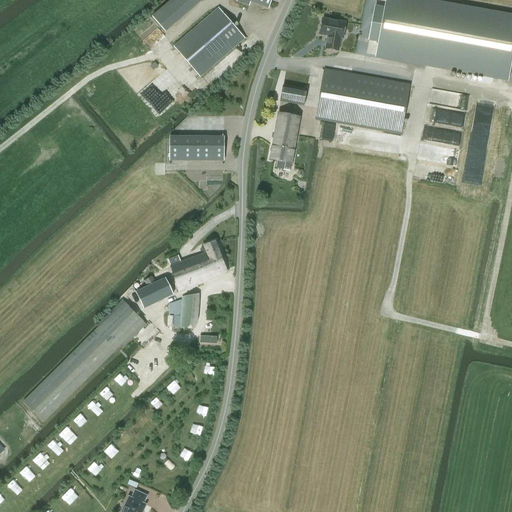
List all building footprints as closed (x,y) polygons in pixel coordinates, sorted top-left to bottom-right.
[(165,33),(198,0),(170,0),(151,19),(165,33)] [(237,0),(237,1),(249,6),(251,1),(268,8),(271,0),(272,0),(277,2),(277,0),(237,0)] [(508,82),(511,58),(511,14),(429,0),(385,0),(384,8),(374,6),(368,41),(378,42),(375,58),(508,82)] [(218,8),(174,47),(200,77),(244,38),(218,8)] [(322,19),(320,34),(328,36),(326,48),(338,50),(340,38),(342,38),(345,23),(322,19)] [(400,135),(409,85),(324,69),(315,119),(400,135)] [(303,106),(306,90),(283,86),(280,101),(303,106)] [(454,96),(456,105),(465,103),(462,94),(454,96)] [(283,161),(291,163),(292,163),(300,117),(279,113),(273,146),(285,149),(283,161)] [(224,137),(169,137),(169,161),(224,161),(224,137)] [(283,161),(285,149),(273,146),(270,159),(277,160),(276,167),(278,169),(281,170),(283,169),(290,170),(291,163),(283,161)] [(418,146),(417,160),(454,164),(456,151),(418,146)] [(178,257),(169,260),(171,266),(170,266),(179,292),(227,273),(214,241),(201,247),(204,254),(180,263),(178,257)] [(143,282),(147,287),(136,292),(144,308),(172,295),(165,279),(156,283),(152,276),(143,282)] [(197,310),(198,294),(168,305),(169,316),(168,326),(194,328),(195,323),(197,310)] [(98,328),(23,403),(43,423),(121,345),(123,347),(146,324),(122,300),(96,326),(98,328)] [(112,379),(116,384),(125,378),(121,373),(112,379)] [(103,389),(99,394),(107,401),(111,395),(103,389)] [(157,411),(164,404),(156,397),(149,404),(157,411)] [(195,415),(205,418),(208,407),(198,405),(195,415)] [(73,420),(81,428),(87,422),(79,414),(73,420)] [(190,434),(200,436),(202,428),(192,425),(190,434)] [(109,444),(103,452),(111,460),(118,452),(109,444)] [(183,449),(179,457),(188,461),(192,452),(183,449)] [(41,468),(48,461),(40,453),(33,459),(41,468)] [(91,463),(87,471),(97,475),(101,467),(91,463)] [(5,486),(12,493),(20,486),(13,479),(5,486)] [(138,483),(129,479),(127,484),(135,488),(138,483)] [(60,498),(73,510),(82,500),(69,488),(60,498)] [(129,498),(122,511),(141,511),(145,505),(142,504),(146,497),(135,491),(131,499),(129,498)]
